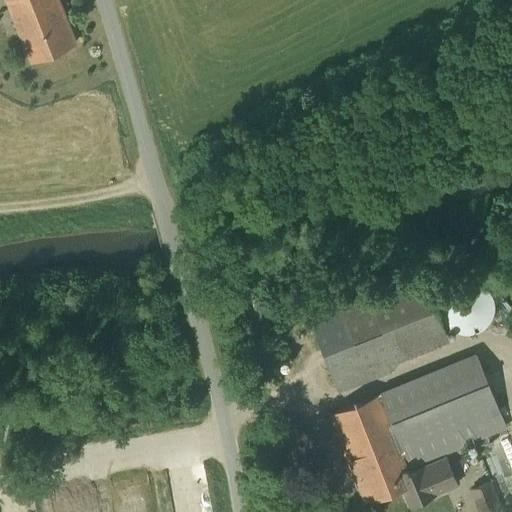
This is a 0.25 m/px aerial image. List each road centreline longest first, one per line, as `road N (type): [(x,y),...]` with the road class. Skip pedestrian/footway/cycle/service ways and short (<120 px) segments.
road 1 (unclassified): [(240,511),(225,428),(103,0)]
road 2 (track): [(432,190),(260,203),(161,200)]
